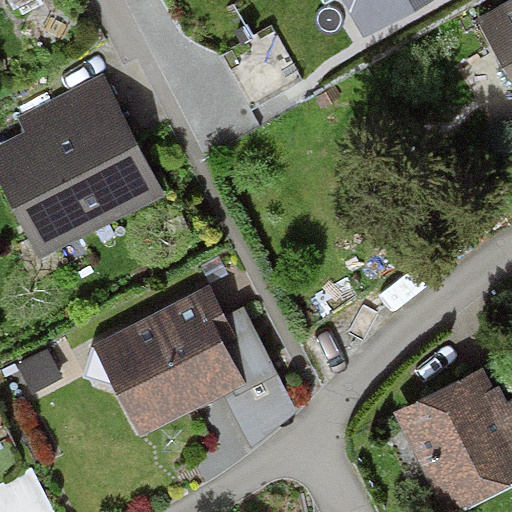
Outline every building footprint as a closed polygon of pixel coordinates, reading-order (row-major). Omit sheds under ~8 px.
[(6,0),(13,13),(39,0),(6,0)] [(353,0),(368,26),(415,0),(353,0)] [(511,9),(490,23),(511,61),(511,9)] [(24,132),(0,144),(0,180),(40,259),(163,196),(101,74),(16,117),(24,132)] [(245,383),(197,290),(93,344),(142,436),(245,383)] [(51,348),(17,364),(31,393),(65,378),(51,348)] [(511,400),(504,405),(488,371),(396,414),(442,511),(455,511),(511,485),(511,400)]
